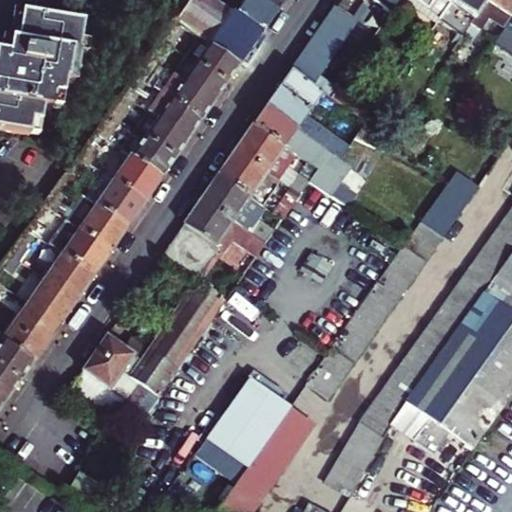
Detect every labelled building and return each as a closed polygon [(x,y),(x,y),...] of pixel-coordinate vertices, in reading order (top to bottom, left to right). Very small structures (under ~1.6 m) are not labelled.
[(183,27),(197,38),(238,66),(248,51),(261,33),(235,14),(215,0),(188,0),(188,1),(174,21),(183,27)] [(266,0),(244,0),(235,14),(261,33),(278,8),(266,0)] [(313,85),(370,5),(373,0),(337,0),(289,69),(313,85)] [(373,0),(370,5),(387,17),(399,0),(373,0)] [(422,0),(419,4),(418,6),(436,18),(447,3),(448,0),(422,0)] [(448,0),(447,3),(436,18),(461,36),(466,27),(484,0),(448,0)] [(511,0),(484,0),(466,27),(492,43),(506,22),(511,12),(511,0)] [(511,12),(506,22),(492,43),(491,44),(511,57),(511,12)] [(64,85),(71,86),(76,55),(79,41),(81,25),(10,13),(6,42),(0,40),(0,54),(6,56),(3,73),(0,72),(0,135),(27,140),(29,125),(37,126),(40,111),(50,113),(52,97),(62,99),(64,85)] [(183,27),(174,21),(161,41),(170,47),(183,27)] [(197,38),(184,57),(225,85),(231,76),(238,66),(197,38)] [(86,57),(88,42),(79,41),(76,55),(86,57)] [(170,47),(161,41),(148,59),(157,65),(170,47)] [(184,57),(171,75),(212,104),(218,95),(225,85),(184,57)] [(136,77),(144,83),(157,65),(148,59),(136,77)] [(283,78),(276,88),(309,111),(322,91),(313,85),(289,69),(283,78)] [(152,89),(199,122),(205,113),(212,104),(171,75),(164,70),(152,89)] [(136,77),(123,95),(131,101),(144,83),(136,77)] [(349,145),(306,115),(309,111),(276,88),(263,106),(340,158),(349,145)] [(146,111),(187,140),(192,132),(199,122),(152,89),(139,106),(146,111)] [(123,95),(110,115),(118,120),(131,101),(123,95)] [(62,99),(52,97),(50,113),(59,114),(62,99)] [(306,164),(316,170),(326,178),(336,164),(340,158),(263,106),(256,115),(249,125),(295,157),(306,164)] [(146,111),(132,130),(174,159),(180,150),(187,140),(146,111)] [(110,115),(97,134),(105,139),(118,120),(110,115)] [(27,140),(35,141),(37,126),(29,125),(27,140)] [(295,157),(249,125),(241,136),(232,150),(274,179),(278,181),(287,169),(295,157)] [(119,149),(130,156),(161,178),(167,168),(174,159),(132,130),(119,149)] [(223,163),(214,175),(257,203),(274,179),(232,150),(223,163)] [(130,156),(112,181),(143,203),(151,192),(161,178),(130,156)] [(288,188),(279,201),(289,208),(308,182),(316,170),(306,164),(297,175),(288,188)] [(346,171),(336,164),(326,178),(316,170),(308,182),(343,208),(351,196),(335,185),(346,171)] [(287,169),(278,181),(288,188),(297,175),(287,169)] [(396,248),(303,387),(324,402),(462,198),(461,197),(469,184),(450,171),(441,184),(396,248)] [(206,187),(197,199),(254,238),(256,239),(272,214),(257,203),(214,175),(206,187)] [(95,206),(126,228),(135,215),(143,203),(112,181),(95,206)] [(126,228),(95,206),(81,196),(63,221),(78,231),(109,253),(117,241),(126,228)] [(197,199),(178,228),(159,257),(194,281),(198,283),(218,254),(221,256),(230,243),(254,260),(265,245),(256,239),(254,238),(197,199)] [(511,253),(511,199),(353,422),(380,440),(389,427),(403,404),(511,253)] [(47,246),(61,256),(92,277),(100,265),(109,253),(78,231),(63,221),(47,246)] [(19,247),(11,259),(18,264),(26,252),(19,247)] [(511,253),(403,404),(425,420),(410,441),(430,456),(445,434),(473,453),(511,395),(511,253)] [(44,282),(75,303),(82,292),(92,277),(61,256),(44,282)] [(18,264),(11,259),(3,271),(10,276),(18,264)] [(194,281),(140,360),(104,336),(98,346),(66,393),(105,419),(120,398),(117,396),(129,378),(159,398),(225,302),(198,283),(194,281)] [(65,316),(75,303),(44,282),(27,307),(57,328),(65,316)] [(46,344),(57,328),(27,307),(2,343),(33,363),(46,344)] [(0,368),(20,382),(25,375),(33,363),(2,343),(0,341),(0,368)] [(20,382),(0,368),(0,394),(8,400),(13,392),(20,382)] [(129,378),(117,396),(120,398),(147,416),(159,398),(129,378)] [(193,461),(233,488),(285,412),(245,384),(193,461)] [(410,441),(425,420),(403,404),(389,427),(410,441)] [(255,510),(310,429),(285,412),(233,488),(221,506),(255,510)] [(353,484),(360,474),(367,462),(374,450),(380,440),(353,422),(346,434),(339,446),(332,457),(325,467),(317,480),(345,495),(353,484)] [(317,511),(303,503),(296,511),(317,511)]
